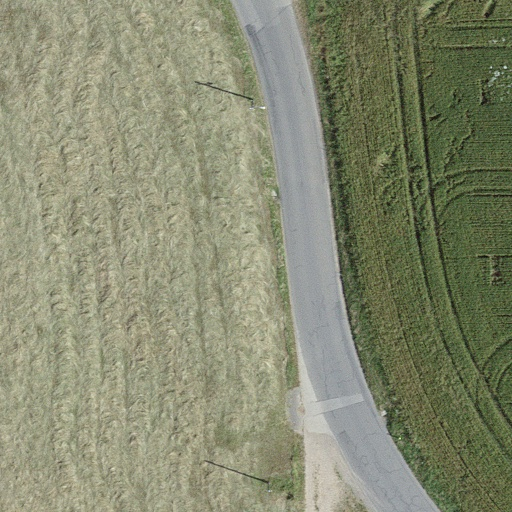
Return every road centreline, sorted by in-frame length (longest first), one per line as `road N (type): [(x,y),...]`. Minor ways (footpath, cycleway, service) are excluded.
road 1 (tertiary): [(401,511),(330,383),(277,62),(251,0)]
road 2 (track): [(330,383),(328,511)]
